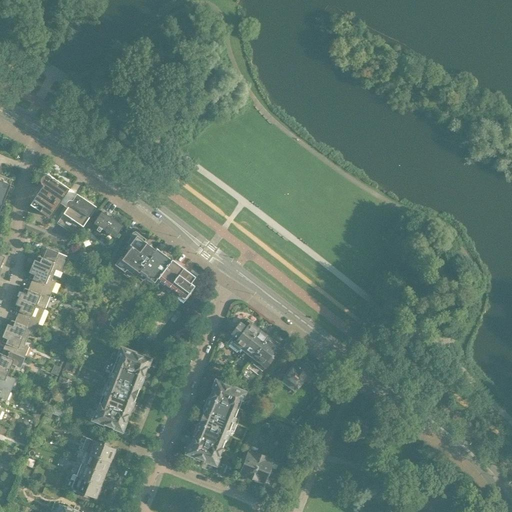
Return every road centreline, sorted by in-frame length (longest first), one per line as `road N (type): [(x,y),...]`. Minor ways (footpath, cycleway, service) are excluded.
road 1 (secondary): [(511,497),(443,429),(235,270)]
road 2 (secondary): [(235,270),(46,133)]
road 3 (residential): [(156,463),(235,270)]
road 4 (residential): [(267,511),(156,463)]
